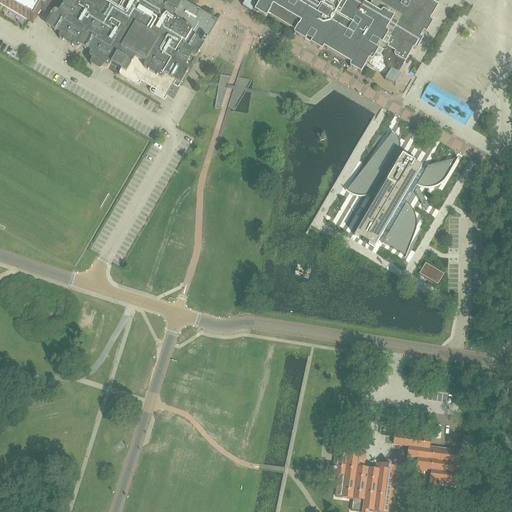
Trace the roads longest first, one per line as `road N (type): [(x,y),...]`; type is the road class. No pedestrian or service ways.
road 1 (residential): [(90,286),(176,135),(0,28)]
road 2 (residential): [(511,365),(253,323),(221,326),(177,313)]
road 3 (residential): [(115,511),(177,313)]
